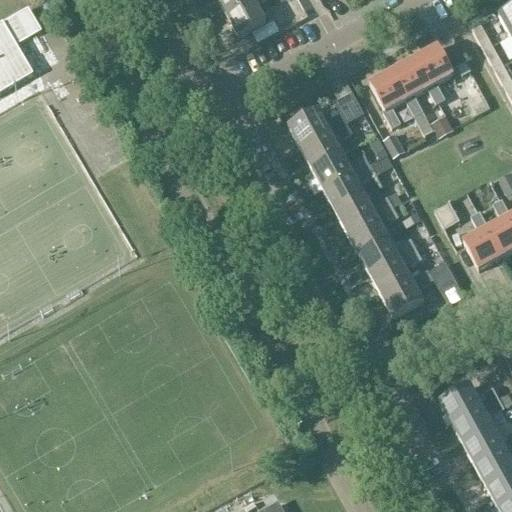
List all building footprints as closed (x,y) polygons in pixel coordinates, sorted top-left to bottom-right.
[(215,0),(226,20),(254,5),(252,2),(251,0),(215,0)] [(254,5),(226,20),(239,43),(267,28),(257,10),(271,2),(270,0),(256,0),(252,2),(254,5)] [(29,13),(17,20),(0,29),(0,98),(34,79),(17,50),(42,35),(29,13)] [(510,41),(511,39),(511,13),(499,21),(510,41)] [(481,30),(472,35),(483,56),(492,51),(481,30)] [(492,51),(483,56),(494,76),(503,71),(492,51)] [(430,93),(428,94),(436,110),(445,105),(436,90),(453,81),(437,52),(414,65),(430,93)] [(414,65),(392,77),(407,106),(405,106),(414,122),(423,117),(414,101),(428,94),(430,93),(414,65)] [(465,66),(457,71),(463,82),(471,77),(465,66)] [(73,68),(55,79),(63,93),(82,82),(73,68)] [(511,87),(503,71),(494,76),(505,96),(511,92),(511,87)] [(407,106),(392,77),(370,89),(385,117),(383,118),(392,134),(401,129),(392,114),(405,106),(407,106)] [(346,128),(362,120),(351,99),(334,107),(340,120),(341,119),(346,128)] [(341,119),(340,120),(331,125),(333,129),(328,132),(320,116),(288,133),(300,155),(347,129),(346,128),(341,119)] [(431,129),(439,143),(454,136),(446,121),(431,129)] [(352,139),(347,129),(300,155),(312,176),(343,159),(335,144),(340,141),(342,145),(352,139)] [(404,157),(394,139),(383,145),(393,163),(404,157)] [(351,174),(343,159),(312,176),(323,197),(370,171),(364,161),(354,167),(356,171),(351,174)] [(376,181),(370,171),(323,197),(335,218),(366,201),(358,186),(363,183),(365,187),(376,181)] [(511,177),(498,186),(507,202),(511,198),(511,220),(511,222),(509,223),(511,228),(511,177)] [(374,216),(366,201),(335,218),(346,239),(393,213),(401,208),(395,198),(387,203),(388,203),(377,209),(379,213),(374,216)] [(502,226),(489,234),(487,235),(502,263),(511,257),(511,228),(509,223),(511,222),(502,206),(493,211),(502,226)] [(445,235),(460,227),(451,210),(436,218),(445,235)] [(393,213),(346,239),(358,260),(389,243),(381,228),(386,225),(388,229),(399,224),(393,213)] [(401,226),(405,234),(421,225),(417,218),(401,226)] [(487,235),(489,234),(480,218),(471,223),(480,239),(463,247),(479,276),(502,263),(487,235)] [(389,243),(358,260),(370,281),(416,255),(411,245),(400,251),(402,255),(397,258),(389,243)] [(422,266),(416,255),(370,281),(381,302),(412,285),(404,271),(409,268),(412,271),(422,266)] [(455,290),(443,269),(430,277),(442,298),(455,290)] [(412,285),(381,302),(393,324),(425,307),(416,291),(421,289),(423,292),(434,287),(428,276),(412,285)] [(451,430),(498,404),(493,395),(483,400),(485,404),(479,407),(471,392),(440,409),(451,430)] [(504,415),(498,404),(451,430),(463,451),(494,434),(486,420),(492,417),(494,421),(504,415)] [(416,407),(407,413),(421,438),(431,433),(416,407)] [(494,434),(463,451),(475,473),(511,452),(511,439),(506,443),(508,446),(502,449),(494,434)] [(511,452),(475,473),(486,494),(511,479),(511,466),(509,462),(511,460),(511,452)] [(511,479),(486,494),(496,511),(503,511),(511,507),(511,479)]
